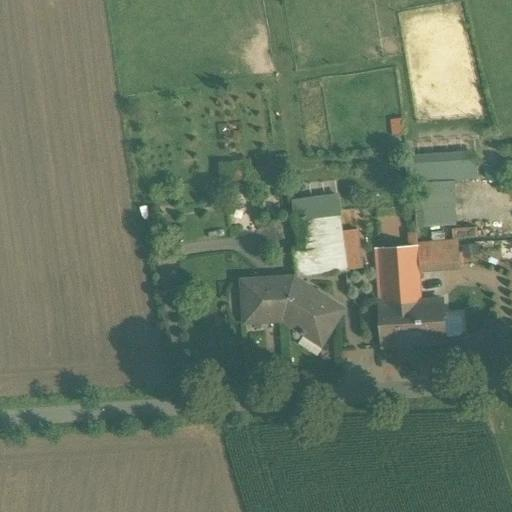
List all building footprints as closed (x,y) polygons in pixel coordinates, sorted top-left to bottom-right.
[(475,152),(401,155),(401,182),(412,181),(413,227),(454,226),(452,182),(476,181),(475,152)] [(249,164),(220,168),(222,182),(251,179),(249,164)] [(297,281),(298,282),(297,276),(347,270),(340,213),(294,219),(298,248),(292,249),(297,281)] [(470,236),(495,234),(494,225),(469,226),(470,236)] [(429,246),(431,270),(459,268),(458,243),(429,246)] [(379,249),(383,305),(421,301),(419,271),(418,246),(379,249)] [(429,246),(418,246),(419,271),(431,270),(429,246)] [(294,279),(243,283),(246,322),(264,321),(280,320),(284,319),(303,332),(302,334),(304,336),(305,334),(321,343),(343,310),(298,282),(297,281),(294,279)] [(383,305),(380,305),(383,348),(445,344),(444,338),(443,313),(442,300),(421,301),(383,305)] [(443,313),(444,338),(459,337),(463,332),(462,316),(457,312),(443,313)]
